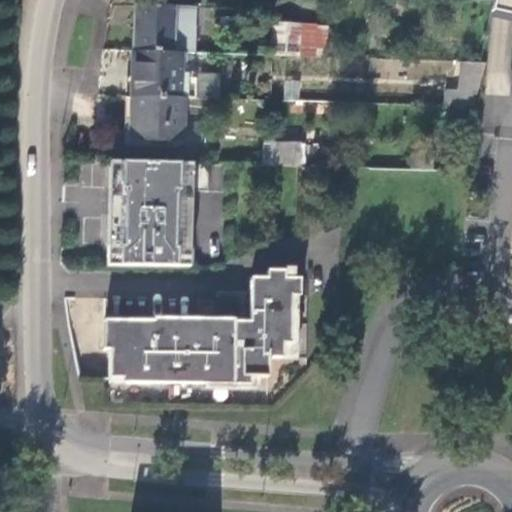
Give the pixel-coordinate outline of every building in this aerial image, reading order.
[(511,0),(492,0),(490,12),(511,16),(511,0)] [(133,52),(177,53),(195,54),(196,7),(134,6),(133,52)] [(511,16),(490,12),(488,18),(511,23),(511,16)] [(297,54),(299,30),(274,28),(271,52),(297,54)] [(329,32),(299,30),(297,54),(327,56),(329,32)] [(133,52),(131,98),(176,99),(177,53),(133,52)] [(473,107),(485,64),(460,63),(458,89),(446,89),(444,106),(473,107)] [(218,74),(197,74),(197,95),(218,95),(218,74)] [(283,100),(299,101),(300,81),(284,80),(283,100)] [(182,143),(183,99),(176,99),(131,98),(129,142),(182,143)] [(113,129),(89,131),(91,149),(114,147),(113,129)] [(299,144),(275,144),(275,165),(298,166),(299,144)] [(413,170),(430,170),(431,156),(413,156),(413,170)] [(208,164),(109,161),(109,188),(108,215),(107,268),(193,267),(193,248),(189,248),(191,192),(207,192),(208,164)] [(152,320),(108,320),(108,382),(110,382),(110,377),(120,377),(120,382),(251,383),(251,376),(267,376),(267,366),(267,356),(282,356),(282,342),(290,342),(290,294),(298,294),(299,277),(283,277),(283,269),(266,269),(265,277),(249,277),(249,321),(233,320),(233,325),(197,325),(197,318),(152,317),(152,320)]
